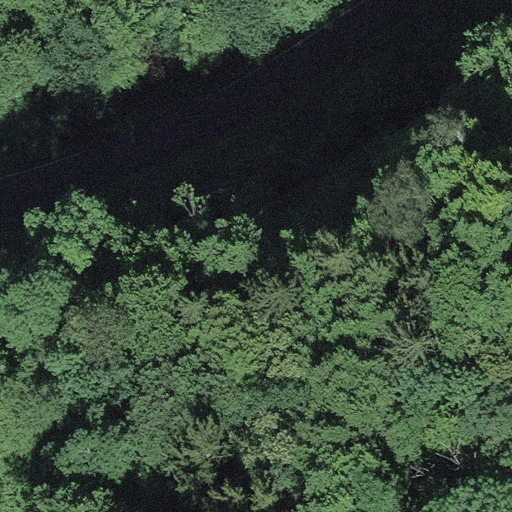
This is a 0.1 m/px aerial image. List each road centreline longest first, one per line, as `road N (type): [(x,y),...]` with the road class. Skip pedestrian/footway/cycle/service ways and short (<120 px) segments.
road 1 (unclassified): [(0,189),(69,170),(235,92),(379,0)]
road 2 (track): [(511,265),(482,295),(433,377),(412,511)]
